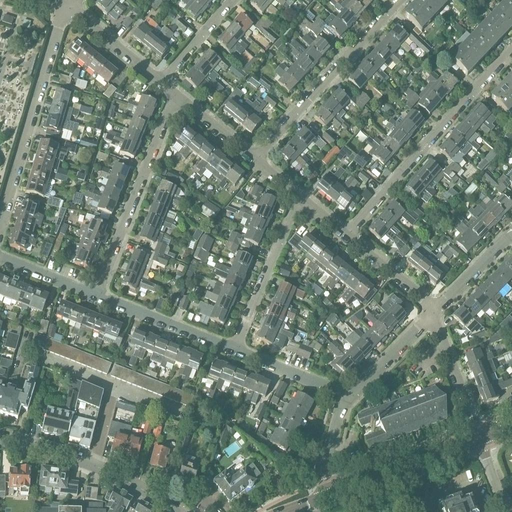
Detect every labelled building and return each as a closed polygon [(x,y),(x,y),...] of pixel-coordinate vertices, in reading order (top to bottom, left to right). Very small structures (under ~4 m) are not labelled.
[(120,17),(123,14),(106,0),(101,0),(96,6),(107,16),(112,10),(120,17)] [(106,0),(123,14),(126,10),(118,3),(120,0),(106,0)] [(155,11),(163,2),(159,0),(155,0),(150,6),(155,11)] [(195,21),(204,12),(189,0),(178,0),(187,8),(184,12),(195,21)] [(189,0),(204,12),(212,3),(208,0),(189,0)] [(262,16),(266,11),(273,18),(278,13),(270,6),(262,0),(255,0),(251,6),(262,16)] [(340,1),(337,4),(355,21),(363,13),(352,2),(349,0),(345,0),(342,3),(340,1)] [(349,0),(352,2),(363,13),(373,3),(369,0),(349,0)] [(421,32),(443,9),(432,0),(420,0),(405,16),(421,32)] [(451,0),(432,0),(443,9),(451,1),(451,0)] [(454,0),(451,0),(451,1),(453,4),(452,9),(459,15),(464,10),(454,0)] [(511,0),(508,0),(494,16),(510,31),(511,29),(511,0)] [(333,8),(341,15),(336,20),(347,30),(355,21),(337,4),(334,7),(333,8)] [(331,15),(323,24),(326,26),(326,27),(339,39),(340,38),(342,40),(346,36),(344,34),(347,30),(336,20),(331,15)] [(241,16),(233,25),(244,35),(248,39),(252,34),(248,31),(253,26),(241,16)] [(489,54),(510,31),(494,16),(473,38),(489,54)] [(264,17),(260,21),(269,29),(273,24),(264,17)] [(127,30),(133,22),(128,18),(122,26),(127,30)] [(318,19),(313,24),(322,32),(326,27),(326,26),(323,24),(318,19)] [(189,28),(179,20),(175,25),(184,33),(189,28)] [(269,29),(260,21),(254,28),(272,44),(277,39),(267,31),(269,29)] [(142,46),(152,34),(151,34),(155,30),(145,22),(142,25),(143,26),(133,38),(142,46)] [(305,28),(316,38),(320,34),(309,23),(305,28)] [(233,25),(225,35),(244,51),(247,48),(239,41),(244,35),(233,25)] [(152,34),(142,46),(151,53),(169,31),(164,27),(155,37),(152,34)] [(397,28),(389,37),(400,47),(408,54),(411,50),(403,43),(408,38),(397,28)] [(412,32),(418,37),(422,33),(421,33),(416,28),(412,32)] [(169,31),(151,53),(161,61),(170,50),(165,45),(174,35),(169,31)] [(468,76),(489,54),(473,38),(473,39),(467,34),(456,45),(461,50),(452,61),(468,76)] [(244,51),(225,35),(217,44),(232,57),(236,52),(240,56),(244,51)] [(306,36),(301,40),(311,48),(322,58),(330,50),(319,40),(315,44),(306,36)] [(381,46),(399,63),(403,59),(397,54),(395,56),(393,54),(400,47),(389,37),(381,46)] [(75,64),(79,60),(88,49),(83,45),(84,44),(80,40),(79,42),(78,41),(65,56),(75,64)] [(282,44),(278,41),(273,47),(277,50),(282,44)] [(294,41),(290,46),(295,50),(314,67),(322,58),(311,48),(307,53),(294,41)] [(423,45),(420,49),(427,57),(431,53),(423,45)] [(384,65),(388,68),(392,63),(396,66),(399,63),(381,46),(373,55),(384,65)] [(433,50),(438,55),(442,51),(437,46),(433,50)] [(79,60),(88,68),(98,57),(88,49),(79,60)] [(290,54),(298,62),(294,66),(306,76),(314,67),(295,50),(290,54)] [(201,62),(212,72),(217,66),(225,73),(228,69),(209,53),(201,62)] [(384,65),(373,55),(365,64),(383,80),(386,77),(379,70),(384,65)] [(88,68),(98,76),(107,65),(98,57),(88,68)] [(258,63),(253,58),(249,63),(241,72),(246,75),(246,76),(258,63)] [(193,71),(212,88),(215,84),(211,81),(216,75),(212,72),(201,62),(193,71)] [(365,64),(357,72),(368,82),(372,78),(376,81),(379,84),(383,80),(365,64)] [(108,66),(107,65),(98,76),(108,84),(117,73),(112,69),(113,68),(109,65),(108,66)] [(241,81),(246,75),(241,72),(234,65),(229,71),(241,81)] [(282,65),(279,68),(297,85),(306,76),(294,66),(289,72),(282,65)] [(274,73),(281,80),(278,84),(289,94),(297,85),(279,68),(274,73)] [(217,92),(212,88),(193,71),(185,80),(199,92),(204,87),(214,96),(217,92)] [(349,81),(360,91),(368,82),(357,72),(349,81)] [(433,73),(430,77),(449,94),(458,83),(446,74),(439,82),(437,80),(439,78),(433,73)] [(60,76),(58,82),(69,85),(72,76),(70,76),(69,79),(60,76)] [(430,83),(425,89),(441,103),(449,94),(430,77),(426,80),(430,83)] [(509,114),(511,110),(511,77),(492,99),(509,114)] [(272,86),(262,78),(258,84),(268,92),(272,86)] [(116,91),(116,90),(111,86),(104,95),(109,99),(116,91)] [(224,112),(233,119),(243,107),(237,103),(243,95),(236,89),(230,97),(233,100),(224,112)] [(411,92),(407,97),(416,104),(420,99),(422,101),(418,106),(429,116),(441,103),(425,89),(417,98),(411,92)] [(57,91),(54,103),(67,107),(68,103),(71,104),(72,97),(70,96),(71,95),(57,91)] [(113,98),(122,101),(125,94),(116,91),(113,98)] [(339,92),(331,100),(342,110),(349,102),(350,101),(353,104),(357,99),(347,91),(343,95),(339,92)] [(357,97),(366,105),(370,101),(361,93),(357,97)] [(274,108),(278,103),(269,95),(265,100),(274,108)] [(128,105),(152,114),(156,103),(142,97),(139,104),(130,101),(128,105)] [(410,111),(414,106),(405,98),(401,103),(410,111)] [(349,102),(360,112),(364,107),(357,99),(353,104),(350,101),(349,102)] [(341,126),(345,131),(349,127),(337,116),(342,110),(331,100),(323,109),(341,126)] [(263,102),(259,107),(243,127),(252,135),(262,123),(256,118),(267,105),(263,102)] [(54,103),(50,116),(64,121),(69,122),(71,116),(73,111),(72,110),(67,109),(67,107),(54,103)] [(128,105),(127,109),(133,112),(132,113),(135,114),(133,119),(147,125),(152,114),(128,105)] [(243,127),(259,107),(255,105),(249,112),(243,107),(233,119),(243,127)] [(472,114),(490,131),(493,128),(485,121),(491,115),(480,105),(472,114)] [(341,126),(323,109),(315,118),(326,128),(332,122),(333,123),(332,125),(337,130),(341,126)] [(404,114),(400,119),(404,122),(415,132),(423,123),(419,119),(423,116),(415,109),(410,115),(407,113),(405,115),(404,114)] [(472,114),(464,123),(475,133),(479,129),(486,136),(490,131),(472,114)] [(69,122),(64,121),(50,116),(46,129),(47,130),(45,136),(58,139),(60,133),(61,130),(76,135),(78,125),(69,123),(69,122)] [(147,125),(133,119),(129,131),(143,136),(147,125)] [(392,120),(388,124),(407,141),(415,132),(404,122),(398,129),(395,127),(397,125),(392,120)] [(456,132),(474,149),(477,146),(473,143),(478,138),(474,134),(475,133),(464,123),(456,132)] [(393,134),(388,140),(399,150),(407,141),(388,124),(385,128),(393,134)] [(178,153),(182,156),(198,137),(188,129),(183,135),(179,132),(175,137),(179,140),(176,144),(182,149),(178,153)] [(143,136),(129,131),(124,130),(121,136),(114,133),(112,137),(139,147),(143,136)] [(305,130),(296,139),(307,149),(312,143),(315,146),(321,140),(313,132),(310,135),(305,130)] [(337,140),(328,132),(323,137),(333,145),(337,140)] [(471,154),(474,149),(456,132),(448,141),(459,151),(463,147),(471,154)] [(139,147),(112,137),(112,138),(106,135),(104,141),(111,144),(110,146),(117,148),(118,146),(122,148),(120,154),(134,159),(139,147)] [(198,156),(207,144),(198,137),(182,156),(185,159),(192,151),(198,156)] [(376,138),(372,142),(391,159),(399,150),(388,140),(384,145),(376,138)] [(296,139),(288,147),(306,165),(310,161),(302,154),(307,149),(296,139)] [(388,163),(391,159),(372,142),(368,139),(364,143),(372,150),(368,154),(370,156),(384,168),(384,167),(385,169),(389,164),(388,163)] [(81,140),(79,145),(96,150),(97,145),(81,140)] [(458,152),(459,151),(448,141),(440,151),(453,163),(449,168),(457,175),(459,177),(464,172),(458,167),(463,162),(461,160),(464,157),(458,152)] [(38,155),(55,159),(55,160),(63,163),(64,157),(66,157),(67,153),(63,151),(64,149),(59,147),(42,142),(38,155)] [(74,155),(77,147),(65,143),(64,149),(63,151),(67,153),(74,155)] [(196,169),(200,172),(216,152),(207,144),(198,156),(203,160),(196,169)] [(307,179),(311,183),(318,176),(314,172),(306,165),(288,147),(280,156),(291,167),(296,161),(303,168),(302,169),(310,176),(307,179)] [(339,152),(334,147),(321,162),(326,167),(339,152)] [(510,150),(506,147),(500,153),(504,157),(510,150)] [(352,155),(343,148),(339,152),(348,160),(352,155)] [(225,160),(216,152),(200,172),(197,176),(201,179),(207,171),(212,176),(216,171),(225,160)] [(106,163),(108,157),(98,153),(96,159),(106,163)] [(366,165),(371,160),(363,153),(358,159),(366,165)] [(55,160),(55,159),(38,155),(34,168),(51,173),(56,175),(67,178),(69,172),(58,169),(57,169),(53,168),(55,160)] [(235,167),(225,160),(216,171),(212,176),(218,180),(214,184),(219,188),(235,167)] [(484,160),(476,168),(481,172),(488,164),(484,160)] [(425,168),(422,171),(437,185),(445,176),(451,181),(455,176),(443,166),(439,171),(430,162),(429,163),(427,161),(422,166),(425,168)] [(103,168),(101,172),(125,181),(130,170),(116,165),(113,172),(103,168)] [(244,175),(235,167),(219,188),(222,190),(227,185),(225,183),(227,181),(235,187),(244,175)] [(34,168),(31,180),(48,185),(51,173),(34,168)] [(327,195),(336,184),(345,173),(340,169),(334,176),(329,173),(317,188),(327,195)] [(414,180),(433,197),(436,193),(432,190),(437,185),(422,171),(414,180)] [(125,181),(101,172),(99,177),(109,181),(107,187),(121,192),(125,181)] [(178,180),(179,176),(169,172),(167,178),(177,182),(178,180)] [(357,177),(365,184),(370,179),(362,172),(357,177)] [(492,187),(493,187),(500,194),(505,190),(487,173),(482,178),(492,187)] [(66,183),(67,178),(56,175),(54,180),(66,183)] [(503,176),(499,181),(506,188),(511,184),(509,182),(504,177),(503,176)] [(336,203),(353,182),(354,181),(350,178),(348,181),(342,189),(336,184),(327,195),(336,203)] [(48,185),(31,180),(27,193),(45,198),(48,185)] [(431,199),(433,197),(414,180),(402,194),(413,204),(418,198),(426,205),(431,199)] [(353,182),(336,203),(346,211),(349,206),(353,209),(359,202),(349,194),(356,185),(353,182)] [(162,183),(158,194),(181,203),(183,199),(178,198),(181,190),(162,183)] [(473,184),(464,193),(469,197),(477,189),(473,184)] [(261,200),(258,207),(272,213),(277,202),(270,199),(271,197),(264,194),(263,196),(261,195),(263,189),(255,186),(251,196),(261,200)] [(86,188),(85,191),(117,203),(121,192),(107,187),(104,194),(86,188)] [(117,203),(85,191),(83,197),(93,200),(92,202),(100,205),(98,210),(112,216),(117,203)] [(158,194),(153,205),(167,211),(170,204),(179,208),(181,203),(158,194)] [(462,195),(456,202),(459,204),(465,198),(462,195)] [(495,199),(492,202),(495,204),(505,215),(511,208),(511,204),(503,196),(497,201),(495,199)] [(49,198),(47,206),(58,209),(60,201),(49,198)] [(17,210),(15,215),(42,222),(43,217),(37,215),(40,203),(30,200),(29,205),(23,204),(21,211),(17,210)] [(481,204),(479,206),(497,223),(505,215),(495,204),(492,202),(492,203),(490,201),(485,206),(481,204)] [(220,211),(206,202),(199,213),(213,222),(220,211)] [(393,203),(385,213),(397,223),(401,217),(412,226),(419,218),(408,208),(406,209),(402,205),(399,208),(393,203)] [(149,217),(174,227),(175,225),(173,224),(177,214),(167,211),(153,205),(149,217)] [(474,218),(478,221),(489,232),(497,223),(479,206),(475,210),(472,208),(468,212),(474,218)] [(246,210),(244,214),(268,224),(270,220),(269,220),(272,213),(258,207),(255,214),(246,210)] [(453,216),(456,219),(460,216),(450,207),(447,210),(453,216)] [(385,213),(377,222),(396,238),(400,234),(392,227),(397,223),(385,213)] [(249,229),(263,235),(263,234),(265,235),(268,230),(265,229),(266,229),(268,224),(244,214),(244,215),(242,219),(246,221),(244,227),(249,229)] [(42,222),(15,215),(14,219),(19,220),(17,226),(32,230),(34,225),(40,227),(42,222)] [(83,226),(81,231),(106,241),(108,236),(104,235),(107,228),(97,224),(99,219),(87,215),(86,219),(92,222),(89,229),(83,226)] [(460,216),(456,219),(457,220),(465,227),(468,224),(460,216)] [(174,228),(174,227),(149,217),(145,228),(163,235),(165,229),(171,231),(176,234),(178,230),(174,228)] [(474,218),(468,224),(465,227),(480,241),(484,237),(485,239),(489,235),(487,233),(489,232),(478,221),(474,218)] [(471,250),(480,241),(465,227),(457,220),(453,224),(465,235),(461,239),(459,238),(455,242),(462,249),(461,249),(467,254),(471,250)] [(397,253),(402,258),(409,250),(396,238),(377,222),(369,231),(380,241),(385,236),(393,243),(393,242),(398,251),(397,253)] [(441,228),(436,223),(433,227),(438,231),(441,228)] [(32,230),(17,226),(15,231),(11,230),(10,233),(37,241),(38,237),(31,235),(32,230)] [(164,235),(163,235),(145,228),(140,240),(151,244),(149,249),(167,256),(168,253),(169,251),(168,248),(160,245),(164,235)] [(229,241),(239,246),(250,250),(252,245),(258,247),(263,235),(249,229),(246,237),(242,238),(232,234),(229,241)] [(106,241),(81,231),(79,236),(86,238),(84,243),(99,249),(101,244),(105,245),(106,241)] [(37,241),(10,233),(9,239),(13,240),(11,247),(26,252),(28,245),(35,247),(37,241)] [(300,253),(303,250),(308,255),(318,243),(317,242),(318,241),(314,237),(312,239),(308,235),(303,241),(296,235),(289,244),(300,253)] [(414,247),(418,242),(413,238),(409,243),(414,247)] [(197,250),(204,252),(209,254),(214,243),(204,239),(200,243),(197,250)] [(233,257),(237,258),(234,264),(248,270),(253,259),(239,253),(238,254),(236,253),(239,246),(229,241),(225,251),(234,255),(233,257)] [(99,249),(84,243),(82,248),(75,245),(74,249),(99,259),(100,256),(96,255),(99,249)] [(306,267),(311,271),(327,251),(318,243),(308,255),(306,258),(311,262),(306,267)] [(41,256),(47,259),(52,246),(45,244),(41,256)] [(407,262),(417,270),(426,258),(430,253),(433,250),(426,245),(425,247),(422,244),(407,262)] [(456,258),(461,253),(453,246),(448,251),(456,258)] [(131,263),(150,270),(153,262),(166,267),(169,260),(137,247),(135,252),(133,257),(131,256),(129,262),(131,262),(131,263)] [(56,259),(59,250),(54,248),(50,257),(56,259)] [(99,259),(74,249),(71,255),(78,257),(75,264),(90,270),(93,263),(97,265),(99,259)] [(204,252),(197,250),(193,261),(200,263),(199,265),(205,267),(206,263),(201,261),(204,252)] [(314,274),(318,268),(324,273),(336,258),(327,251),(311,271),(314,274)] [(426,258),(417,270),(426,277),(442,258),(439,255),(436,258),(430,253),(426,258)] [(327,288),(345,266),(336,258),(324,273),(329,278),(321,288),(325,290),(327,288)] [(446,260),(442,258),(426,277),(436,285),(445,273),(448,269),(442,265),(446,260)] [(147,278),(150,270),(131,263),(126,274),(150,284),(151,280),(147,278)] [(216,264),(214,269),(229,276),(243,281),(248,270),(234,264),(232,270),(222,266),(216,264)] [(292,269),(282,265),(278,274),(288,278),(292,269)] [(331,291),(340,281),(345,285),(354,273),(345,266),(327,288),(331,291)] [(496,274),(506,285),(511,280),(511,273),(504,266),(496,274)] [(227,280),(224,287),(238,293),(243,281),(229,276),(214,269),(211,274),(217,276),(227,280)] [(344,304),(345,304),(364,281),(354,273),(345,285),(349,288),(341,299),(345,302),(344,304)] [(150,284),(126,274),(122,286),(130,290),(129,293),(137,296),(141,286),(148,288),(150,284)] [(498,294),(506,285),(496,274),(487,283),(498,294)] [(0,296),(5,299),(11,282),(0,277),(0,296)] [(349,308),(356,299),(365,306),(366,305),(377,292),(373,289),(374,289),(373,288),(374,286),(370,283),(368,285),(364,281),(345,304),(349,308)] [(17,303),(23,287),(11,282),(5,299),(16,303),(17,303)] [(217,283),(212,295),(220,298),(233,304),(238,293),(224,287),(217,283)] [(501,297),(498,294),(487,283),(479,292),(489,302),(497,310),(500,307),(496,302),(501,297)] [(277,295),(291,301),(293,297),(302,301),(303,298),(305,294),(282,284),(277,295)] [(172,286),(170,293),(177,295),(179,289),(172,286)] [(17,303),(16,303),(14,307),(21,310),(22,306),(29,308),(35,291),(23,287),(17,303)] [(177,295),(176,296),(182,298),(184,291),(179,289),(177,295)] [(48,296),(35,291),(29,308),(42,313),(48,296)] [(470,300),(481,311),(485,314),(489,310),(494,314),(497,310),(489,302),(479,292),(470,300)] [(217,304),(215,309),(229,315),(233,304),(220,298),(212,295),(210,294),(207,293),(204,299),(217,304)] [(277,295),(273,306),(295,316),(297,312),(291,310),(292,308),(289,307),(291,301),(277,295)] [(384,312),(397,325),(398,324),(400,326),(403,322),(402,320),(406,316),(399,309),(403,305),(393,295),(388,300),(389,301),(381,309),(384,312)] [(177,307),(180,299),(172,296),(169,305),(177,307)] [(186,311),(190,299),(183,296),(179,308),(186,311)] [(470,300),(462,309),(480,326),(483,323),(478,318),(476,320),(474,318),(475,317),(481,311),(470,300)] [(224,326),(229,315),(215,309),(201,303),(196,313),(210,319),(209,320),(224,326)] [(69,321),(74,308),(73,308),(74,307),(69,305),(68,306),(62,304),(57,317),(69,321)] [(273,306),(268,317),(282,323),(284,318),(293,321),(295,316),(273,306)] [(79,330),(81,326),(86,313),(74,308),(69,321),(76,324),(72,335),(77,337),(79,330)] [(480,326),(462,309),(453,318),(464,328),(465,327),(471,333),(473,330),(476,333),(484,330),(480,326)] [(370,315),(389,333),(393,330),(394,331),(398,327),(397,326),(397,325),(384,312),(379,317),(374,311),(370,315)] [(98,318),(86,313),(81,326),(85,327),(93,331),(98,318)] [(369,314),(365,318),(374,327),(370,332),(380,342),(381,341),(383,343),(387,339),(385,337),(389,333),(370,315),(369,314)] [(268,317),(263,328),(286,338),(288,334),(282,332),(285,325),(282,323),(268,317)] [(511,319),(509,317),(498,327),(511,328),(511,319)] [(101,345),(103,341),(110,322),(98,318),(93,331),(101,334),(97,343),(101,345)] [(48,323),(41,321),(38,334),(45,335),(48,323)] [(103,341),(119,348),(125,335),(120,333),(122,327),(121,326),(121,325),(116,323),(115,324),(110,322),(103,341)] [(49,326),(47,338),(54,339),(56,327),(49,326)] [(286,338),(263,328),(258,340),(282,350),(287,339),(286,339),(286,338)] [(357,330),(354,333),(372,351),(380,342),(370,332),(364,337),(357,330)] [(475,341),(486,336),(484,330),(476,333),(472,335),(475,341)] [(133,357),(138,359),(148,336),(136,331),(131,345),(135,347),(134,350),(136,351),(133,357)] [(345,342),(353,349),(353,348),(364,359),(364,358),(366,360),(370,356),(368,354),(372,351),(354,333),(345,342)] [(8,334),(6,340),(18,343),(19,337),(8,334)] [(500,334),(488,339),(491,345),(502,340),(500,334)] [(146,351),(153,354),(159,340),(148,336),(138,359),(142,360),(146,351)] [(44,351),(49,353),(53,342),(47,339),(44,351)] [(15,351),(18,343),(6,340),(4,348),(15,351)] [(156,366),(161,368),(170,344),(159,340),(153,354),(158,356),(157,359),(158,360),(156,366)] [(353,348),(353,349),(348,354),(335,341),(331,344),(355,368),(364,359),(353,348)] [(49,353),(55,355),(59,344),(53,342),(49,353)] [(55,355),(60,357),(64,346),(59,344),(55,355)] [(175,362),(176,363),(181,349),(170,344),(161,368),(164,369),(166,364),(173,367),(175,362)] [(355,368),(331,344),(328,348),(338,358),(331,365),(339,374),(342,371),(347,376),(355,368)] [(307,348),(302,346),(301,345),(297,355),(303,358),(307,348)] [(64,346),(60,357),(65,359),(69,348),(64,346)] [(69,348),(65,359),(70,361),(74,350),(69,348)] [(307,348),(303,358),(309,360),(313,350),(307,348)] [(181,349),(176,363),(182,365),(178,375),(183,377),(192,353),(181,349)] [(74,350),(70,361),(76,363),(80,352),(74,350)] [(471,368),(491,360),(493,359),(491,353),(483,357),(480,350),(466,356),(471,368)] [(80,352),(76,363),(81,365),(85,354),(80,352)] [(192,353),(183,377),(182,381),(187,383),(192,369),(198,371),(204,357),(192,353)] [(85,354),(81,365),(86,367),(90,356),(85,354)] [(90,356),(86,367),(91,369),(96,358),(90,356)] [(96,358),(91,369),(97,371),(101,360),(96,358)] [(0,362),(0,367),(10,370),(12,362),(1,359),(0,362)] [(101,360),(97,371),(102,373),(106,362),(101,360)] [(491,360),(471,368),(475,380),(490,375),(487,367),(493,365),(491,360)] [(106,362),(102,373),(107,376),(112,365),(106,362)] [(217,390),(226,367),(214,362),(209,376),(208,375),(206,380),(215,383),(209,398),(213,400),(217,390)] [(116,379),(120,368),(115,366),(111,377),(116,379)] [(226,367),(217,390),(221,392),(223,385),(221,384),(222,381),(231,385),(232,385),(237,371),(226,367)] [(8,387),(7,391),(0,388),(0,413),(18,419),(21,409),(28,411),(35,388),(34,388),(40,370),(32,368),(27,386),(26,386),(23,396),(15,393),(16,390),(16,389),(8,387)] [(120,368),(116,379),(121,381),(126,370),(120,368)] [(126,370),(121,381),(126,383),(131,372),(126,370)] [(229,391),(241,395),(243,389),(248,375),(237,371),(232,385),(229,391)] [(131,372),(126,383),(132,385),(136,374),(131,372)] [(136,374),(132,385),(137,387),(141,376),(136,374)] [(248,375),(243,389),(249,392),(245,402),(250,403),(259,379),(248,375)] [(490,375),(475,380),(480,392),(504,383),(502,379),(493,382),(490,375)] [(137,387),(142,389),(147,378),(141,376),(137,387)] [(142,389),(148,391),(152,380),(147,378),(142,389)] [(254,397),(255,394),(266,398),(271,384),(259,379),(250,403),(254,405),(257,398),(254,397)] [(67,411),(66,414),(74,416),(82,384),(71,380),(63,410),(67,411)] [(152,380),(148,391),(153,393),(157,382),(152,380)] [(157,382),(153,393),(158,395),(162,384),(157,382)] [(275,394),(274,397),(279,400),(281,397),(287,386),(280,382),(274,393),(275,394)] [(506,387),(504,383),(480,392),(485,405),(499,399),(496,391),(506,387)] [(82,384),(74,416),(68,439),(80,442),(79,448),(89,451),(103,393),(82,384)] [(162,384),(158,395),(163,397),(168,386),(162,384)] [(168,386),(163,397),(169,399),(173,388),(168,386)] [(371,449),(448,420),(447,417),(448,417),(446,414),(447,414),(446,411),(447,411),(446,408),(447,408),(446,405),(444,402),(444,399),(443,399),(442,396),(441,396),(440,394),(439,391),(438,392),(437,389),(436,389),(435,386),(358,415),(359,422),(363,428),(370,425),(373,434),(366,437),(367,443),(371,449)] [(173,388),(169,399),(174,401),(178,390),(173,388)] [(178,390),(174,401),(179,403),(183,392),(178,390)] [(183,392),(179,403),(184,405),(189,394),(183,392)] [(189,394),(184,405),(190,408),(195,397),(189,394)] [(307,415),(314,403),(298,395),(292,407),(305,414),(305,415),(307,415)] [(274,397),(270,403),(276,406),(279,400),(274,397)] [(260,422),(267,408),(261,405),(254,420),(260,422)] [(305,414),(292,407),(290,406),(283,419),(285,420),(285,419),(299,427),(299,426),(305,415),(305,414)] [(68,439),(74,416),(66,414),(48,410),(41,433),(68,439)] [(265,418),(263,423),(268,426),(271,422),(265,418)] [(299,426),(299,427),(285,419),(285,420),(279,431),(292,439),(294,440),(296,437),(298,438),(302,431),(299,430),(301,427),(299,426)] [(237,431),(224,421),(216,446),(223,449),(228,434),(231,437),(237,431)] [(142,435),(149,437),(152,424),(145,423),(142,435)] [(263,435),(267,426),(261,424),(258,432),(263,435)] [(155,426),(153,435),(159,436),(161,428),(155,426)] [(292,439),(279,431),(277,430),(274,437),(270,435),(266,440),(259,435),(254,441),(268,452),(273,445),(286,451),(292,439)] [(130,439),(126,456),(126,458),(131,459),(132,457),(138,459),(143,437),(137,436),(130,434),(129,438),(130,439)] [(125,456),(126,456),(130,439),(129,438),(116,435),(112,452),(125,456)] [(156,446),(157,445),(159,436),(153,435),(150,445),(156,446)] [(181,443),(176,457),(182,459),(187,445),(181,443)] [(156,446),(151,467),(164,470),(166,463),(172,464),(175,450),(157,445),(156,446)] [(200,461),(185,456),(183,464),(184,464),(179,479),(186,481),(186,482),(192,484),(192,483),(194,483),(199,469),(198,469),(200,461)] [(228,503),(247,489),(250,490),(253,487),(254,484),(253,484),(256,482),(255,481),(260,477),(252,467),(247,471),(246,470),(232,480),(226,473),(213,483),(228,503)] [(29,495),(30,470),(29,470),(27,468),(24,468),(22,470),(21,470),(21,471),(10,471),(9,496),(14,496),(14,490),(21,490),(21,495),(29,495)] [(53,489),(55,471),(53,471),(52,469),(49,469),(48,470),(42,469),(39,492),(44,492),(45,488),(53,489)] [(56,471),(55,471),(53,489),(58,490),(58,494),(65,495),(68,472),(62,472),(61,470),(58,470),(56,471)] [(126,511),(133,499),(116,490),(114,492),(110,490),(105,500),(110,502),(107,508),(111,510),(109,511),(123,511),(125,510),(126,511)] [(452,500),(437,506),(439,511),(476,511),(472,498),(454,505),(452,500)] [(152,511),(154,509),(142,502),(135,511),(152,511)] [(105,511),(102,511),(102,505),(84,504),(66,503),(59,507),(59,509),(34,509),(33,511),(105,511)]
